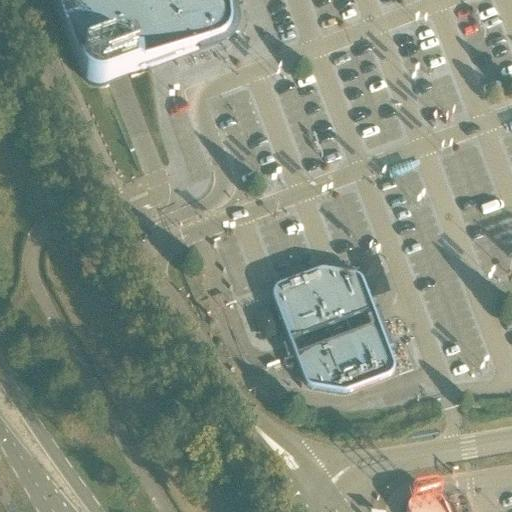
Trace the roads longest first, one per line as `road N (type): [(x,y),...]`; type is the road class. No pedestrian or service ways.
road 1 (unclassified): [(25,0),(140,255),(246,419),(309,487)]
road 2 (secondary): [(92,511),(0,375)]
